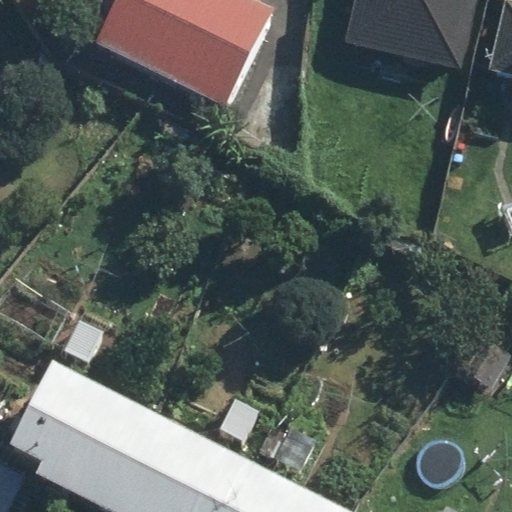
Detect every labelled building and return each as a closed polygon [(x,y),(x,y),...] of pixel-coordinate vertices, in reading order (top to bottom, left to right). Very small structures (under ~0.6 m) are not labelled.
[(129,0),(102,49),(226,118),(276,27),(229,0),(129,0)] [(371,0),(359,52),(467,79),(486,0),(371,0)] [(511,7),(505,6),(491,76),(511,79),(511,7)] [(338,511),(58,373),(15,461),(47,477),(40,491),(82,511),(338,511)] [(332,446),(286,423),(266,464),(313,486),(332,446)]
